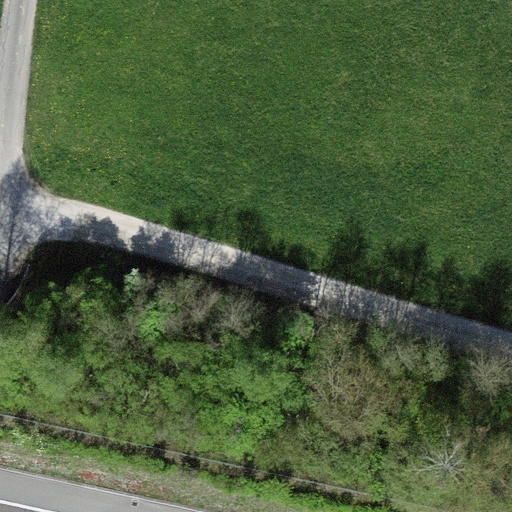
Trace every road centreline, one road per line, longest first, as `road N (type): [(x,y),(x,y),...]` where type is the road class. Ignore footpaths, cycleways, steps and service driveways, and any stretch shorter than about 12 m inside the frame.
road 1 (track): [(0,207),(151,239),(511,348)]
road 2 (unclassified): [(19,0),(0,158)]
